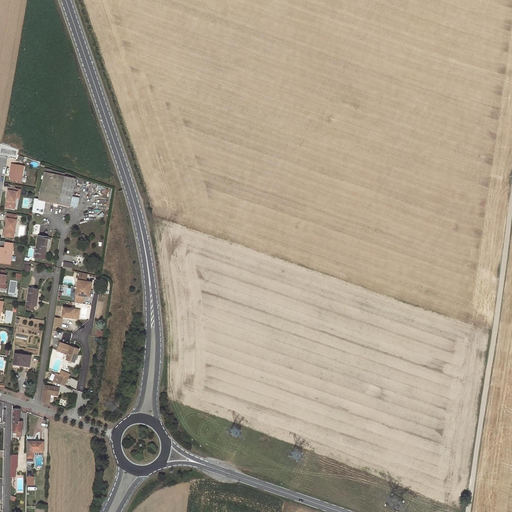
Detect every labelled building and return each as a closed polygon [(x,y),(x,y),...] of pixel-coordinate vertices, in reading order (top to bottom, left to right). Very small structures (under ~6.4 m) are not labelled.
[(25,166),(13,164),(12,168),(13,168),(11,177),(11,180),(22,182),(25,166)] [(51,174),(51,171),(52,169),(45,168),(38,200),(45,201),(54,203),(53,205),(53,207),(57,208),(58,207),(59,204),(70,207),(72,197),(76,179),(65,177),(51,174)] [(21,189),(9,187),(7,196),(9,197),(8,198),(7,198),(6,208),(13,209),(15,198),(17,198),(20,198),(21,189)] [(72,197),(70,207),(78,209),(80,199),(72,197)] [(38,200),(35,199),(33,211),(43,213),(45,201),(38,200)] [(8,213),(6,228),(7,228),(6,236),(14,238),(18,215),(8,213)] [(48,237),(38,236),(35,253),(44,254),(45,247),(46,247),(48,237)] [(13,243),(6,242),(5,248),(2,247),(1,255),(0,262),(11,264),(13,243)] [(63,263),(62,269),(71,271),(72,264),(63,263)] [(87,275),(80,274),(79,280),(78,280),(77,288),(91,290),(92,282),(86,281),(87,275)] [(39,290),(29,288),(26,304),(33,305),(34,305),(36,299),(37,299),(39,290)] [(89,297),(91,290),(77,288),(76,295),(75,301),(83,302),(84,296),(89,297)] [(79,311),(63,308),(62,317),(78,320),(79,311)] [(62,320),(54,318),(53,327),(61,328),(62,320)] [(79,351),(60,344),(57,351),(68,355),(66,361),(74,363),(79,351)] [(31,356),(15,354),(13,364),(20,365),(29,367),(31,356)] [(68,379),(57,374),(53,382),(57,383),(64,386),(68,379)] [(41,402),(49,405),(50,396),(58,397),(59,389),(44,386),(41,402)] [(12,431),(17,432),(21,432),(22,432),(23,422),(19,422),(20,409),(13,409),(12,431)] [(43,442),(27,442),(28,458),(33,458),(33,452),(43,452),(43,442)]
